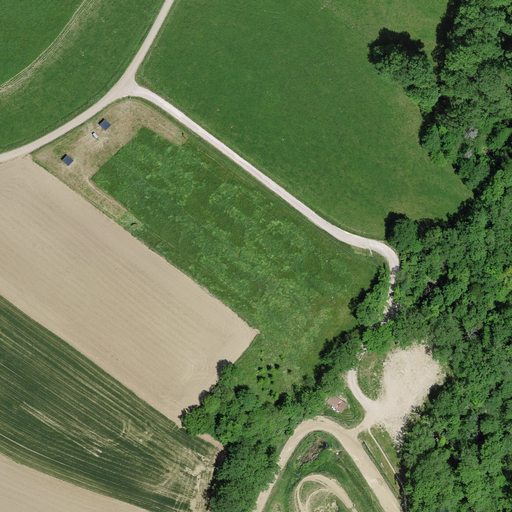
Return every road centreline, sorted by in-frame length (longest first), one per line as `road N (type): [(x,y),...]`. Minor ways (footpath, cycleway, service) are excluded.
road 1 (track): [(122,85),(165,104),(329,227),(390,255),(390,291),(344,391),(392,444),(416,511)]
road 2 (track): [(171,0),(109,99),(62,132),(0,159)]
